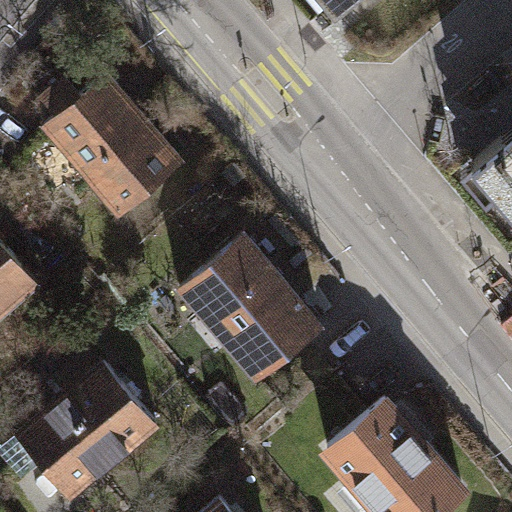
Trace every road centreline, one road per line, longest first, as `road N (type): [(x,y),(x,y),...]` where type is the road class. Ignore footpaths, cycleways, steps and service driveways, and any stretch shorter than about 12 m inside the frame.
road 1 (tertiary): [(325,162),(511,387)]
road 2 (residential): [(325,162),(511,0)]
road 3 (tertiary): [(184,0),(325,162)]
